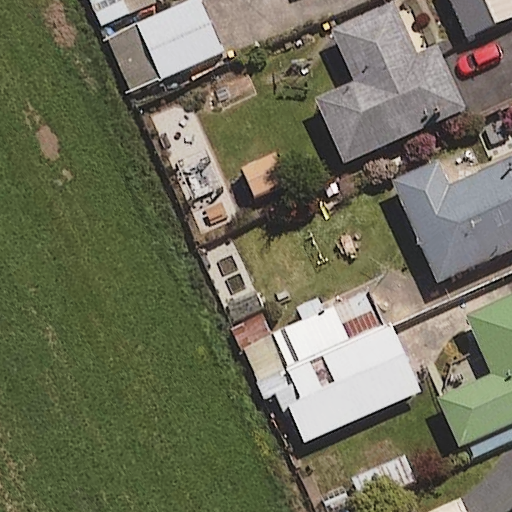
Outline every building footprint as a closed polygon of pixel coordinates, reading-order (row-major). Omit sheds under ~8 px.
[(154,3),(152,0),(87,0),(100,28),(154,3)] [(222,54),(198,0),(192,0),(101,40),(126,96),(222,54)] [(511,18),(511,0),(446,0),(467,43),(511,18)] [(425,62),(401,10),(339,38),(362,89),(322,108),(351,172),(474,117),(445,53),(425,62)] [(285,188),(275,158),(242,170),(253,199),(285,188)] [(511,260),(511,168),(457,194),(445,169),(398,190),(445,291),(511,260)] [(366,293),(240,349),(263,400),(273,395),(282,416),(287,411),(303,447),(420,395),(391,329),(383,330),(366,293)] [(511,304),(471,323),(498,382),(444,406),(467,457),(511,436),(511,304)] [(415,484),(404,458),(352,480),(363,506),(415,484)]
